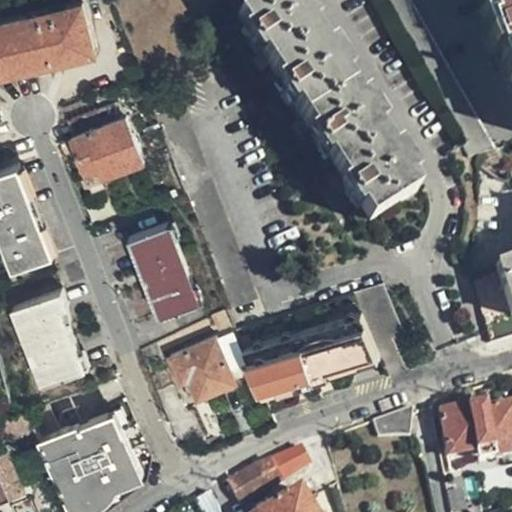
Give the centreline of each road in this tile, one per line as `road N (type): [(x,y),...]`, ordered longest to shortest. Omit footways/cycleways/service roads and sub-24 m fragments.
road 1 (residential): [(182,487),(33,113)]
road 2 (residential): [(414,253),(442,231),(444,198),(433,160),(328,0)]
road 3 (residential): [(419,388),(311,424),(210,472)]
road 4 (residential): [(414,253),(279,294)]
road 5 (residential): [(468,371),(414,253)]
road 6 (residential): [(419,388),(443,511)]
